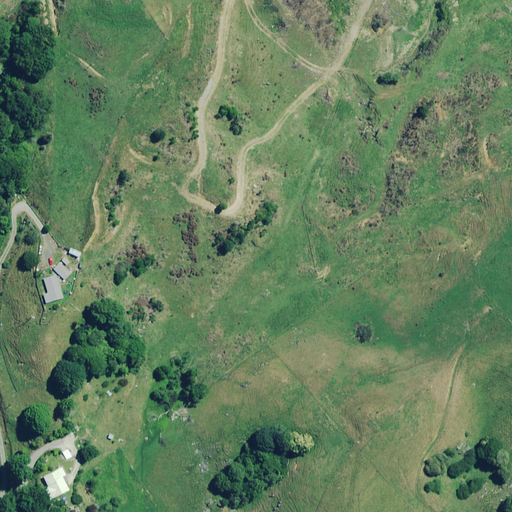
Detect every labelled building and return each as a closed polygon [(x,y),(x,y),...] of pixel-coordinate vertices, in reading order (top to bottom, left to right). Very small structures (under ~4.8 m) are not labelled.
[(80,253),(69,248),(67,253),(78,258),(80,253)] [(70,273),(59,262),(52,269),(63,280),(70,273)] [(62,298),(54,274),(42,278),(47,293),(42,295),(45,303),(62,298)] [(71,457),(67,449),(62,452),(66,460),(71,457)] [(65,475),(60,467),(42,477),(47,487),(44,489),(49,500),(68,490),(61,477),(65,475)]
